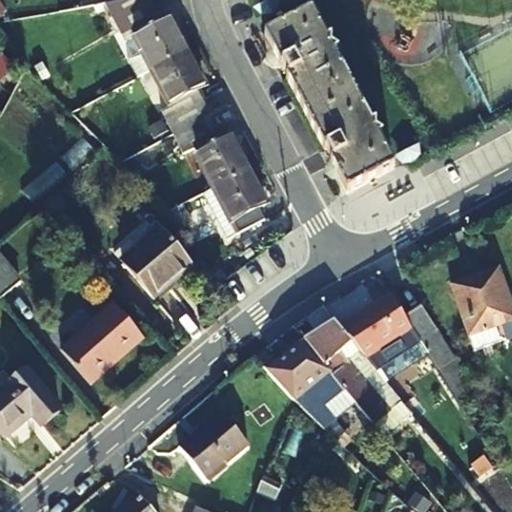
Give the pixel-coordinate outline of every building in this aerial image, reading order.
[(309,11),(266,35),(296,100),(348,193),(395,167),(309,11)] [(154,75),(191,56),(172,22),(166,25),(160,17),(130,31),(154,75)] [(191,56),(154,75),(179,122),(170,126),(175,137),(213,117),(203,97),(210,92),(191,56)] [(213,117),(175,137),(181,149),(191,143),(217,192),(251,172),(232,136),(225,139),(213,117)] [(251,172),(217,192),(235,226),(223,234),(228,244),(269,222),(263,211),(271,207),(251,172)] [(217,192),(204,199),(223,234),(235,226),(217,192)] [(191,264),(160,229),(120,264),(150,299),(191,264)] [(0,257),(0,299),(20,282),(0,257)] [(453,288),(475,353),(511,340),(511,312),(498,272),(453,288)] [(368,311),(340,329),(366,361),(412,331),(405,319),(391,297),(376,306),(377,308),(370,313),(368,311)] [(140,338),(112,305),(57,353),(85,385),(140,338)] [(421,308),(405,319),(412,331),(462,410),(479,400),(421,308)] [(349,402),(351,400),(370,385),(379,396),(372,402),(382,414),(388,410),(401,426),(413,416),(366,361),(340,329),(334,322),(302,342),(333,377),(331,379),(338,388),(349,402)] [(299,338),(276,357),(279,361),(302,342),(299,338)] [(316,424),(321,429),(331,420),(318,406),(338,388),(331,379),(333,377),(302,342),(279,361),(276,357),(263,368),(297,407),(316,424)] [(61,408),(29,371),(0,393),(0,429),(5,436),(33,414),(43,425),(61,408)] [(233,414),(226,420),(246,443),(253,437),(233,414)] [(246,443),(226,420),(223,415),(181,451),(208,483),(250,448),(246,443)] [(148,511),(136,498),(119,511),(148,511)]
